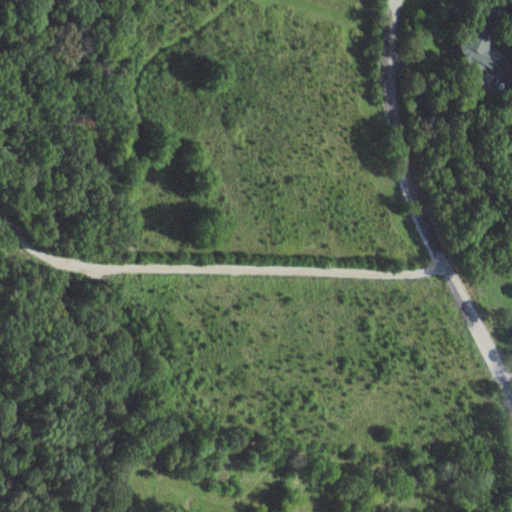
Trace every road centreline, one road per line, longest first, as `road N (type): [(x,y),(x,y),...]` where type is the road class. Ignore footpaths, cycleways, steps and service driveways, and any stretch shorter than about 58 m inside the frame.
road 1 (residential): [(46,185),(79,269),(40,258),(0,220),(9,79),(32,110),(46,185)]
road 2 (residential): [(511,390),(411,207),(390,75),(398,0)]
road 3 (residential): [(451,274),(79,269)]
